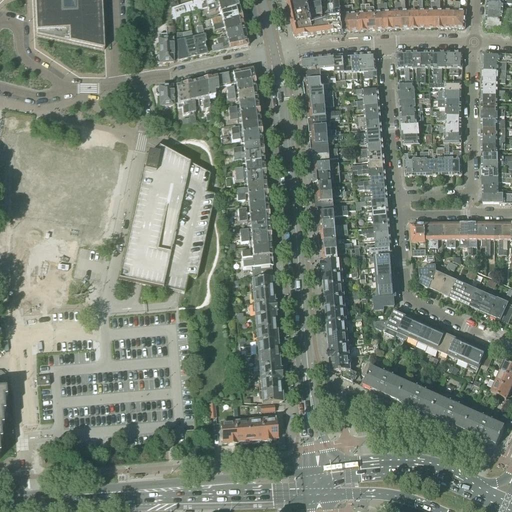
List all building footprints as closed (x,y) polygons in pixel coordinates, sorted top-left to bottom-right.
[(34,0),(35,5),(36,20),(36,32),(36,34),(36,36),(38,37),(55,40),(69,43),(71,44),(85,47),(102,51),(104,51),(104,45),(102,4),(103,4),(102,0),(34,0)] [(171,0),(170,0),(171,10),(179,7),(175,0),(171,0)] [(197,12),(207,9),(231,0),(200,0),(194,2),(197,12)] [(218,10),(219,16),(238,9),(235,0),(231,0),(207,9),(208,14),(215,12),(215,11),(218,10)] [(285,0),(288,8),(307,3),(306,0),(285,0)] [(399,0),(400,5),(401,31),(409,31),(409,12),(405,12),(404,0),(399,0)] [(435,0),(435,1),(435,4),(435,30),(443,30),(444,12),(440,12),(440,1),(444,1),(444,0),(435,0)] [(190,14),(197,12),(194,2),(179,7),(171,10),(171,17),(172,22),(180,18),(190,14)] [(288,8),(290,19),(322,11),(321,4),(311,6),(310,2),(307,3),(288,8)] [(418,2),(418,4),(418,30),(426,30),(426,12),(422,12),(422,2),(418,2)] [(328,17),(328,19),(330,36),(342,34),(340,16),(339,3),(333,4),(334,17),(328,17)] [(413,12),(409,12),(409,31),(418,30),(418,4),(413,4),(413,12)] [(431,12),(426,12),(426,30),(435,30),(435,4),(431,4),(431,12)] [(455,4),(454,8),(453,30),(464,31),(466,13),(459,12),(459,8),(459,5),(455,4)] [(487,4),(486,12),(507,14),(507,15),(511,15),(511,11),(503,11),(504,5),(487,4)] [(396,12),(391,13),(392,31),(401,31),(400,5),(396,5),(396,12)] [(378,13),(373,14),(375,32),(383,32),(382,6),(378,6),(378,13)] [(386,6),(382,6),(383,32),(392,31),(391,13),(387,13),(386,6)] [(352,7),(348,8),(350,34),(358,33),(357,15),(353,15),(352,7)] [(361,15),(357,15),(358,33),(366,33),(364,7),(360,7),(361,15)] [(369,7),(364,7),(366,33),(375,32),(373,14),(373,9),(369,9),(369,7)] [(450,12),(444,12),(443,30),(453,30),(454,8),(450,7),(450,12)] [(344,16),(340,16),(342,34),(350,34),(348,8),(344,8),(344,16)] [(211,23),(212,29),(241,19),(238,9),(219,16),(220,19),(211,23)] [(290,19),(292,29),(312,24),(311,19),(322,16),(322,11),(290,19)] [(511,15),(507,15),(507,14),(486,12),(485,22),(507,24),(511,24),(511,15)] [(241,19),(212,29),(214,34),(223,31),(224,35),(243,29),(241,19)] [(312,24),(292,29),(295,40),(306,39),(306,38),(316,37),(330,36),(328,19),(312,24)] [(507,24),(485,22),(484,31),(501,33),(501,29),(506,30),(507,24)] [(205,51),(206,51),(204,45),(206,44),(203,34),(203,32),(202,28),(199,28),(196,29),(198,39),(192,40),(197,59),(206,56),(205,51)] [(158,65),(173,64),(172,29),(166,29),(166,36),(158,36),(159,57),(157,57),(155,60),(156,63),(158,65)] [(216,42),(217,48),(217,49),(245,38),(243,29),(224,35),(226,41),(223,42),(223,40),(216,42)] [(189,61),(184,42),(180,43),(180,36),(179,36),(179,33),(176,33),(177,63),(189,61)] [(188,41),(184,42),(189,61),(197,59),(192,40),(191,34),(187,35),(188,41)] [(205,51),(206,56),(212,55),(229,51),(247,48),(245,38),(217,49),(217,48),(206,51),(205,51)] [(420,55),(421,85),(424,85),(424,78),(425,78),(425,71),(429,71),(429,54),(420,55)] [(433,71),(433,85),(437,86),(437,54),(429,54),(429,71),(433,71)] [(437,54),(437,86),(445,85),(445,83),(441,83),(442,71),(445,71),(445,54),(437,54)] [(445,54),(445,71),(449,71),(449,77),(454,77),(453,54),(445,54)] [(453,54),(454,77),(458,78),(458,71),(462,71),(463,55),(453,54)] [(400,78),(405,78),(403,55),(395,55),(396,72),(400,71),(400,78)] [(405,82),(405,86),(412,86),(412,83),(409,83),(409,71),(412,71),(411,55),(403,55),(405,78),(405,82)] [(412,83),(412,86),(420,85),(421,85),(420,55),(411,55),(412,71),(416,71),(416,83),(412,83)] [(483,58),(482,64),(506,65),(511,65),(511,57),(485,55),(483,57),(483,58)] [(375,56),(366,57),(368,81),(373,81),(372,74),(376,73),(375,56)] [(358,57),(350,58),(352,82),(357,82),(356,75),(359,75),(358,57)] [(366,57),(358,57),(359,75),(364,75),(364,81),(368,81),(366,57)] [(336,84),(336,86),(336,90),(346,89),(345,83),(342,58),(332,60),(334,72),(334,76),(340,75),(340,83),(336,84)] [(350,58),(342,58),(345,83),(349,83),(349,82),(350,82),(352,82),(350,58)] [(300,66),(301,75),(320,73),(334,72),(332,60),(326,60),(302,63),(300,66)] [(482,64),(482,73),(498,73),(498,69),(506,69),(506,65),(482,64)] [(223,88),(235,85),(254,82),(252,71),(230,76),(221,77),(223,88)] [(301,75),(303,84),(335,80),(335,78),(328,79),(328,76),(320,77),(320,73),(301,75)] [(482,73),(482,81),(505,82),(510,82),(510,78),(505,77),(505,73),(498,73),(482,73)] [(217,89),(223,88),(221,77),(206,81),(209,111),(214,110),(213,102),(211,99),(216,98),(218,98),(217,89)] [(335,80),(303,84),(304,93),(321,91),(321,87),(329,86),(329,85),(336,85),(336,84),(335,80)] [(203,112),(209,111),(206,81),(196,83),(198,109),(202,108),(203,112)] [(482,81),(481,89),(498,90),(498,86),(505,86),(505,82),(482,81)] [(226,91),(227,97),(255,92),(254,82),(235,85),(236,91),(233,92),(233,90),(226,91)] [(194,110),(198,109),(196,83),(186,86),(189,116),(195,115),(194,110)] [(398,86),(398,95),(414,94),(414,90),(421,90),(420,85),(412,86),(405,86),(398,86)] [(444,90),(444,94),(461,94),(461,85),(453,86),(449,86),(445,85),(437,86),(433,85),(429,85),(429,90),(444,90)] [(189,121),(189,116),(186,86),(176,88),(177,107),(178,110),(182,109),(183,117),(187,116),(187,119),(185,120),(186,126),(189,126),(189,121)] [(173,88),(169,89),(157,89),(155,91),(155,95),(157,97),(159,97),(160,108),(173,107),(173,88)] [(481,89),(481,98),(504,98),(505,93),(498,93),(498,90),(481,89)] [(362,96),(362,100),(378,99),(378,90),(377,90),(373,91),(356,92),(353,92),(353,97),(362,96)] [(304,93),(305,102),(338,100),(337,94),(333,95),(324,95),(324,91),(321,91),(304,93)] [(237,100),(238,105),(257,102),(255,92),(227,97),(226,97),(227,103),(235,102),(234,100),(237,100)] [(398,95),(399,103),(430,102),(429,96),(414,98),(414,94),(398,95)] [(438,94),(438,102),(461,102),(461,94),(444,94),(438,94)] [(481,98),(481,106),(497,106),(497,102),(504,102),(504,98),(481,98)] [(352,104),(352,109),(357,108),(379,107),(378,99),(362,100),(363,103),(352,104)] [(305,102),(307,111),(325,110),(325,105),(334,104),(338,104),(338,100),(305,102)] [(228,116),(228,117),(258,112),(257,102),(238,105),(239,111),(236,112),(236,110),(228,111),(228,116)] [(399,103),(400,112),(422,110),(422,106),(430,106),(430,102),(399,103)] [(438,110),(439,110),(461,110),(461,102),(438,102),(438,106),(438,110)] [(481,106),(481,114),(504,114),(504,110),(497,110),(497,106),(481,106)] [(363,112),(364,116),(380,115),(379,107),(357,108),(357,113),(363,112)] [(307,111),(308,121),(339,118),(341,118),(340,113),(326,114),(325,110),(307,111)] [(422,110),(400,112),(400,120),(422,119),(422,114),(422,110)] [(437,118),(437,119),(461,118),(461,110),(439,110),(439,112),(439,114),(431,114),(431,118),(437,118)] [(240,120),(240,126),(260,122),(258,112),(228,117),(229,123),(237,122),(237,120),(240,120)] [(481,114),(481,122),(497,122),(497,119),(504,119),(504,118),(509,119),(509,115),(504,114),(481,114)] [(354,125),(356,125),(381,124),(380,115),(364,116),(364,119),(354,120),(354,125)] [(308,121),(309,131),(327,129),(327,128),(330,128),(330,124),(335,123),(339,122),(339,118),(308,121)] [(461,118),(437,119),(437,123),(438,123),(445,123),(445,126),(461,126),(461,118)] [(400,120),(401,128),(417,127),(417,123),(423,123),(422,119),(400,120)] [(230,131),(231,138),(261,133),(260,122),(240,126),(241,132),(238,132),(238,130),(230,131)] [(481,122),(481,131),(504,131),(504,123),(497,122),(481,122)] [(360,132),(365,132),(381,131),(381,124),(356,125),(357,129),(360,129),(360,132)] [(94,141),(96,129),(81,126),(79,138),(94,141)] [(461,126),(445,126),(443,126),(443,136),(461,136),(461,126)] [(401,128),(402,137),(419,137),(418,127),(417,127),(401,128)] [(309,131),(310,140),(341,137),(341,134),(336,134),(336,133),(327,133),(327,129),(309,131)] [(356,136),(357,141),(359,141),(382,139),(381,131),(365,132),(365,135),(359,136),(356,136)] [(481,133),(481,139),(497,139),(504,139),(504,131),(481,131),(481,133)] [(240,146),(243,146),(262,143),(261,133),(231,138),(232,144),(240,143),(240,146)] [(461,136),(443,136),(443,146),(444,146),(448,146),(461,146),(461,136)] [(342,137),(341,137),(310,140),(311,149),(334,147),(334,142),(336,142),(336,141),(342,141),(342,137)] [(407,147),(412,147),(420,147),(419,137),(402,137),(403,147),(407,147)] [(366,148),(383,147),(382,139),(359,141),(359,142),(360,142),(360,148),(366,148)] [(505,143),(504,139),(497,139),(481,139),(481,147),(505,147),(505,143)] [(232,152),(233,158),(263,153),(262,143),(243,146),(243,151),(240,151),(232,152)] [(44,225),(57,223),(57,220),(41,215),(40,202),(43,192),(47,192),(49,184),(73,191),(76,214),(70,215),(75,216),(78,237),(87,236),(88,240),(102,244),(123,165),(99,158),(97,165),(86,162),(86,157),(39,145),(39,144),(23,146),(26,169),(31,170),(17,222),(32,226),(44,225)] [(444,146),(444,150),(445,178),(453,177),(452,154),(449,154),(448,146),(444,146)] [(311,149),(311,159),(338,157),(338,155),(351,154),(350,150),(337,151),(335,151),(334,147),(311,149)] [(361,152),(361,157),(383,155),(383,147),(366,148),(367,152),(361,152)] [(412,147),(407,147),(408,155),(407,156),(403,156),(405,178),(413,178),(412,155),(412,147)] [(481,156),(497,156),(497,152),(505,152),(505,147),(481,147),(481,156)] [(428,151),(428,155),(429,178),(437,178),(436,156),(433,156),(432,150),(428,151)] [(436,150),(436,156),(437,178),(445,178),(444,150),(436,150)] [(244,162),(244,167),(263,164),(263,153),(233,158),(233,164),(241,163),(241,162),(244,162)] [(452,154),(453,177),(461,177),(461,161),(461,154),(452,154)] [(367,160),(368,164),(384,162),(383,155),(361,157),(361,160),(367,160)] [(416,155),(412,155),(413,178),(421,178),(420,161),(416,161),(416,155)] [(424,161),(420,161),(421,178),(429,178),(428,155),(424,155),(424,161)] [(481,156),(481,164),(511,164),(511,159),(497,159),(497,156),(481,156)] [(311,159),(312,168),(330,166),(329,161),(338,161),(338,157),(311,159)] [(352,168),(353,173),(385,170),(384,162),(368,164),(368,167),(362,168),(352,168)] [(481,164),(481,172),(498,172),(498,168),(508,168),(508,172),(509,172),(511,171),(511,163),(511,164),(481,164)] [(234,172),(235,178),(264,174),(263,164),(244,167),(245,171),(242,172),(242,171),(237,172),(234,172)] [(313,177),(339,175),(345,174),(344,170),(339,170),(330,171),(330,166),(312,168),(313,177)] [(369,176),(369,180),(385,179),(385,170),(353,173),(353,177),(357,176),(357,177),(362,177),(369,176)] [(481,172),(482,180),(511,180),(511,171),(509,172),(509,176),(505,176),(498,176),(498,172),(481,172)] [(246,182),(246,187),(265,184),(264,174),(235,178),(235,184),(243,183),(243,182),(246,182)] [(313,177),(314,187),(332,186),(331,185),(332,185),(332,180),(340,179),(339,175),(313,177)] [(354,189),(359,189),(386,187),(385,179),(369,180),(369,183),(353,184),(354,189)] [(511,180),(482,180),(482,189),(498,188),(498,184),(505,184),(511,184),(511,180)] [(236,192),(236,199),(266,195),(265,184),(246,187),(247,191),(244,192),(244,191),(236,192)] [(314,187),(315,196),(344,194),(344,189),(341,189),(332,190),(332,186),(314,187)] [(370,192),(370,196),(387,195),(386,187),(359,189),(359,193),(370,192)] [(482,189),(482,197),(507,197),(507,194),(507,192),(505,192),(498,192),(498,189),(498,188),(482,189)] [(346,194),(344,194),(315,196),(315,206),(333,204),(333,199),(341,199),(346,199),(346,194)] [(247,203),(248,207),(267,205),(266,195),(236,199),(237,204),(245,204),(245,203),(247,203)] [(360,200),(361,205),(387,203),(387,195),(370,196),(370,199),(365,200),(360,200)] [(511,197),(507,197),(482,197),(483,205),(511,205),(511,197)] [(372,208),(372,212),(388,211),(387,203),(361,205),(355,205),(356,213),(361,212),(361,209),(372,208)] [(315,206),(316,216),(347,213),(346,208),(334,209),(333,204),(315,206)] [(237,213),(238,219),(268,215),(267,205),(248,207),(245,208),(242,208),(242,212),(237,213)] [(366,216),(367,221),(389,219),(388,211),(372,212),(372,215),(366,216)] [(316,216),(317,225),(335,224),(334,218),(348,217),(347,216),(356,215),(355,212),(347,213),(316,216)] [(249,223),(250,228),(269,226),(268,215),(238,219),(238,225),(246,224),(246,223),(249,223)] [(373,224),(373,228),(389,227),(389,219),(367,221),(367,224),(373,224)] [(317,225),(318,235),(347,232),(347,227),(335,228),(335,224),(317,225)] [(446,250),(451,250),(451,225),(442,226),(442,242),(447,242),(446,250)] [(455,242),(459,242),(459,225),(451,225),(451,250),(455,250),(455,242)] [(464,250),(468,250),(468,225),(459,225),(459,242),(464,242),(464,250)] [(472,242),(477,242),(477,225),(468,225),(468,250),(468,253),(468,258),(472,258),(472,249),(472,242)] [(481,250),(486,250),(485,225),(477,225),(477,242),(481,242),(481,250)] [(485,225),(486,250),(486,254),(485,254),(485,258),(490,258),(490,254),(490,250),(490,242),(493,242),(493,226),(485,225)] [(239,233),(240,240),(270,236),(269,226),(250,228),(250,233),(247,233),(247,232),(239,233)] [(425,245),(425,243),(424,226),(411,226),(409,228),(411,250),(415,250),(415,245),(425,245)] [(434,258),(434,255),(434,251),(433,226),(424,226),(425,243),(429,242),(430,258),(434,257),(434,258)] [(442,226),(433,226),(434,251),(438,250),(438,242),(442,242),(442,226)] [(502,226),(493,226),(493,242),(499,242),(499,251),(498,251),(498,258),(502,258),(502,226)] [(511,226),(502,226),(502,258),(507,258),(507,250),(507,242),(511,242),(511,226)] [(389,227),(373,228),(373,231),(367,232),(367,231),(358,232),(358,238),(363,237),(390,235),(389,227)] [(25,300),(62,306),(64,296),(59,296),(60,289),(65,290),(72,249),(67,248),(69,233),(37,228),(25,300)] [(318,235),(319,245),(336,243),(336,241),(336,238),(348,237),(348,232),(347,232),(318,235)] [(374,240),(374,244),(391,243),(390,235),(363,237),(363,241),(367,240),(374,240)] [(251,243),(251,249),(271,247),(270,236),(240,240),(240,246),(248,245),(248,244),(251,243)] [(319,245),(319,254),(346,252),(352,251),(351,246),(337,247),(336,243),(319,245)] [(375,247),(369,248),(367,248),(367,253),(369,253),(391,251),(391,243),(374,244),(375,247)] [(241,261),(242,261),(271,258),(271,247),(251,249),(252,254),(249,254),(249,253),(241,254),(241,261)] [(376,256),(376,259),(392,259),(391,251),(369,253),(370,257),(376,256)] [(346,252),(319,254),(320,264),(321,264),(321,263),(338,262),(338,257),(346,256),(346,252)] [(251,270),(252,281),(272,280),(272,279),(271,268),(272,268),(271,258),(242,261),(242,264),(243,271),(251,270)] [(374,264),(374,271),(393,270),(392,259),(376,259),(373,260),(370,260),(370,265),(374,264)] [(323,273),(323,278),(342,276),(341,264),(320,265),(321,273),(323,273)] [(421,287),(429,291),(436,274),(435,274),(435,269),(427,269),(427,272),(419,273),(420,279),(419,280),(420,280),(421,287)] [(371,277),(371,281),(394,279),(393,270),(374,271),(375,277),(371,277)] [(446,279),(443,277),(436,274),(429,291),(439,295),(446,279)] [(322,281),(322,289),(343,287),(342,276),(323,278),(323,281),(322,281)] [(376,284),(376,291),(395,289),(394,279),(371,281),(372,285),(376,284)] [(439,295),(449,299),(456,283),(446,279),(439,295)] [(251,281),(253,294),(274,292),(274,284),(272,284),(272,280),(252,281),(251,281)] [(449,299),(459,304),(466,288),(456,283),(449,299)] [(324,296),(325,301),(344,299),(343,287),(322,289),(323,296),(324,296)] [(459,304),(469,308),(476,292),(466,288),(459,304)] [(373,301),(393,299),(395,299),(395,289),(376,291),(377,296),(373,296),(373,301)] [(253,294),(254,306),(274,304),(274,301),(275,301),(274,292),(253,294)] [(469,308),(479,313),(487,297),(476,292),(469,308)] [(479,313),(489,317),(496,301),(487,297),(479,313)] [(324,306),(324,313),(345,311),(344,299),(325,301),(325,306),(324,306)] [(393,299),(373,301),(375,314),(384,313),(383,309),(394,309),(393,299)] [(496,301),(489,317),(497,321),(497,320),(500,321),(507,306),(496,301)] [(254,306),(255,318),(275,316),(275,313),(276,313),(275,304),(274,304),(254,306)] [(511,307),(509,306),(502,323),(507,325),(511,314),(511,307)] [(327,320),(327,326),(346,324),(345,311),(324,313),(325,320),(327,320)] [(395,339),(397,335),(405,319),(394,314),(390,323),(373,324),(373,330),(395,339)] [(255,318),(256,331),(278,329),(277,320),(275,320),(275,316),(255,318)] [(397,335),(407,339),(414,323),(405,319),(397,335)] [(407,339),(418,344),(425,328),(414,323),(407,339)] [(326,330),(326,337),(347,336),(346,324),(327,326),(327,330),(326,330)] [(418,344),(427,348),(435,332),(425,328),(418,344)] [(256,331),(257,344),(277,342),(277,338),(278,338),(278,329),(256,331)] [(427,348),(437,353),(445,337),(435,332),(427,348)] [(329,344),(329,349),(348,347),(347,336),(326,337),(327,344),(329,344)] [(437,353),(447,357),(455,341),(445,337),(437,353)] [(447,357),(457,361),(464,346),(455,341),(447,357)] [(257,344),(258,357),(280,355),(279,346),(277,346),(277,342),(257,344)] [(457,361),(467,366),(474,350),(464,346),(457,361)] [(328,361),(330,361),(349,360),(348,347),(329,349),(329,353),(328,353),(328,361)] [(474,350),(467,366),(478,371),(485,355),(474,350)] [(258,357),(259,369),(279,367),(279,364),(280,364),(280,355),(258,357)] [(482,366),(488,368),(493,357),(487,355),(482,366)] [(361,377),(367,380),(371,370),(377,357),(370,358),(361,377)] [(349,360),(330,361),(331,374),(341,373),(341,379),(353,384),(357,375),(350,372),(349,360)] [(511,366),(504,363),(500,374),(511,379),(511,366)] [(260,382),(280,380),(282,380),(281,371),(279,371),(279,367),(259,369),(260,382)] [(363,388),(380,396),(388,377),(371,370),(367,380),(363,388)] [(0,442),(1,442),(0,429),(0,428),(3,428),(2,415),(4,414),(3,401),(6,400),(5,392),(8,392),(7,377),(1,372),(0,372),(0,442)] [(497,379),(495,384),(511,391),(511,388),(511,379),(500,374),(495,372),(494,376),(494,378),(497,379)] [(380,396),(397,403),(405,385),(388,377),(380,396)] [(36,379),(37,388),(50,387),(49,378),(36,379)] [(260,382),(261,394),(283,392),(282,383),(280,383),(280,380),(260,382)] [(511,391),(495,384),(490,381),(487,387),(493,390),(491,394),(506,401),(511,391)] [(397,403),(413,410),(421,392),(405,385),(397,403)] [(283,392),(261,394),(262,406),(282,404),(282,400),(283,400),(283,392)] [(413,410),(430,418),(438,400),(421,392),(413,410)] [(430,418),(446,425),(455,407),(438,400),(430,418)] [(232,403),(233,410),(233,418),(237,418),(236,408),(242,407),(241,402),(232,403)] [(446,425),(463,433),(471,415),(455,407),(446,425)] [(463,433),(479,440),(488,422),(471,415),(463,433)] [(275,421),(261,422),(263,442),(263,444),(272,443),(271,441),(277,441),(276,432),(278,432),(277,429),(276,429),(275,421)] [(261,422),(248,423),(249,445),(259,444),(258,442),(263,442),(261,422)] [(488,422),(479,440),(496,448),(504,430),(488,422)] [(248,423),(234,424),(236,444),(240,444),(240,446),(249,445),(248,423)] [(236,444),(234,424),(220,425),(222,446),(227,445),(227,447),(236,446),(236,444)]
